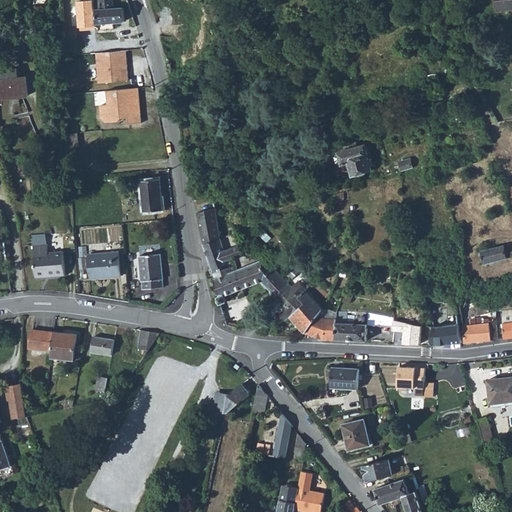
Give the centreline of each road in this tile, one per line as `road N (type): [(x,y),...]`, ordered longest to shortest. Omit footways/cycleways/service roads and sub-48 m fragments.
road 1 (tertiary): [(138,0),(173,137),(195,287),(191,327)]
road 2 (residential): [(255,345),(511,347)]
road 3 (residential): [(371,511),(258,365),(255,345)]
road 4 (tertiary): [(0,307),(74,305),(191,327)]
